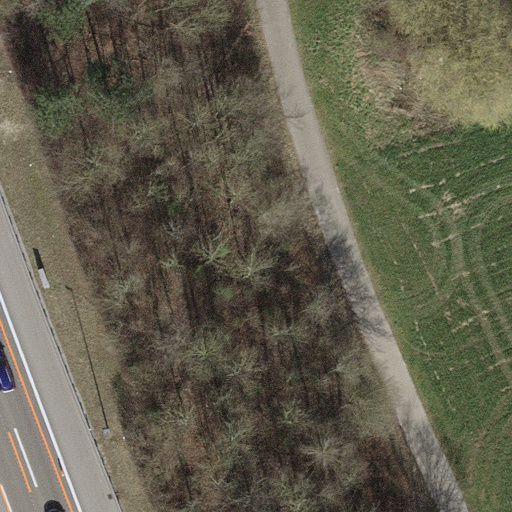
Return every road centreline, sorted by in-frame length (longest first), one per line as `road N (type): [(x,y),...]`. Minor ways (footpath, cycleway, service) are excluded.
road 1 (track): [(462,511),(360,297),(274,0)]
road 2 (motorway): [(51,511),(0,376)]
